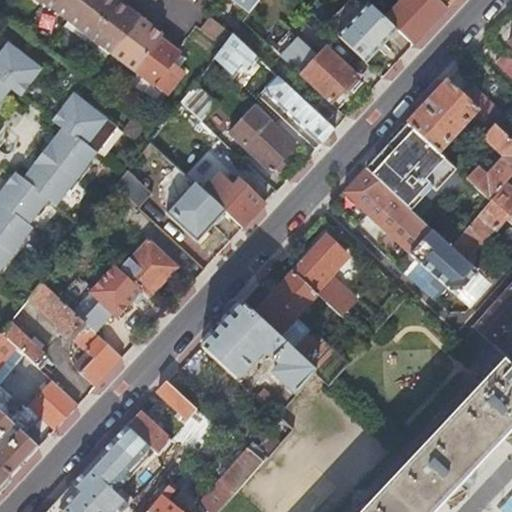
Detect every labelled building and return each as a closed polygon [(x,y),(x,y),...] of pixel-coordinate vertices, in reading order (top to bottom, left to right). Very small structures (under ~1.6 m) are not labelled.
[(46,0),(44,3),(66,20),(82,0),(46,0)] [(82,0),(66,20),(89,38),(115,4),(110,0),(82,0)] [(236,0),(251,11),(259,0),(236,0)] [(413,43),(447,8),(438,0),(401,0),(385,18),(397,29),(413,43)] [(366,62),(397,29),(385,18),(368,2),(338,35),(366,62)] [(112,55),(138,21),(115,4),(89,38),(112,55)] [(232,35),(209,17),(200,29),(223,47),(232,35)] [(158,41),(160,39),(160,38),(138,21),(112,55),(135,72),(158,41)] [(254,63),(258,58),(232,35),(223,47),(215,58),(234,76),(249,58),(254,63)] [(179,57),(158,41),(135,72),(167,97),(183,75),(172,66),(179,57)] [(0,103),(5,97),(12,89),(21,95),(28,87),(42,69),(35,63),(8,42),(1,51),(0,51),(0,103)] [(302,74),(332,101),(356,75),(326,48),(302,74)] [(496,124),(511,139),(511,57),(506,52),(497,61),(511,75),(511,133),(505,127),(511,122),(471,85),(463,94),(494,123),(496,124)] [(38,59),(35,63),(42,69),(28,87),(32,90),(49,68),(38,59)] [(320,143),(334,128),(276,75),(266,87),(268,95),(320,143)] [(449,80),(408,124),(446,161),(450,158),(442,150),(474,116),(489,129),(494,123),(463,94),(449,80)] [(180,103),(201,122),(216,104),(194,84),(180,103)] [(73,94),(79,99),(82,95),(72,87),(55,109),(59,112),(73,94)] [(0,272),(6,271),(28,242),(28,237),(34,229),(30,225),(36,217),(40,217),(51,202),(56,206),(62,197),(67,197),(90,168),(89,163),(95,154),(99,157),(120,131),(79,99),(73,94),(59,112),(53,120),(62,128),(55,136),(49,144),(34,163),(30,168),(28,171),(22,179),(14,173),(7,183),(0,191),(0,272)] [(9,101),(5,97),(0,103),(0,106),(3,109),(9,101)] [(268,121),(271,118),(255,104),(229,133),(270,172),(295,145),(268,121)] [(367,168),(419,218),(430,204),(423,197),(433,186),(437,190),(455,170),(446,161),(408,124),(367,168)] [(490,203),(507,182),(511,176),(511,139),(496,124),(484,138),(504,157),(486,176),(478,168),(467,180),(490,203)] [(49,144),(55,136),(50,133),(44,141),(49,144)] [(23,167),(28,171),(30,168),(34,163),(30,159),(23,167)] [(344,192),(410,253),(431,230),(419,218),(367,168),(344,192)] [(149,194),(126,172),(114,187),(136,207),(137,208),(149,194)] [(196,241),(224,211),(192,182),(164,212),(196,241)] [(493,229),(495,231),(511,212),(511,185),(507,182),(490,203),(478,216),(493,229)] [(136,207),(114,187),(104,200),(125,219),(136,207)] [(241,227),(263,204),(246,188),(224,211),(241,227)] [(450,247),(465,261),(493,229),(478,216),(450,247)] [(470,306),(490,283),(474,268),(465,261),(450,247),(431,230),(410,253),(415,258),(403,271),(435,300),(448,287),(470,306)] [(317,294),(340,315),(356,299),(331,275),(337,269),(331,264),(344,251),(327,235),(301,262),(302,264),(294,272),(317,294)] [(141,290),(149,297),(178,266),(147,238),(119,269),(141,290)] [(474,268),(490,283),(499,273),(484,258),(474,268)] [(141,290),(119,269),(114,265),(71,310),(95,332),(111,314),(115,318),(141,290)] [(340,374),(349,363),(298,314),(317,294),(294,272),(293,271),(272,292),(275,295),(256,316),(315,373),(296,394),(290,402),(304,415),(333,382),(340,374)] [(511,280),(472,326),(509,358),(511,355),(511,346),(498,334),(511,318),(511,280)] [(94,385),(121,356),(95,332),(71,310),(41,282),(28,299),(93,357),(80,372),(94,385)] [(256,316),(242,302),(202,345),(238,379),(264,352),(280,366),(273,373),(296,394),(315,373),(256,316)] [(45,357),(9,322),(1,333),(37,366),(45,357)] [(37,366),(1,333),(0,334),(0,414),(13,426),(20,432),(26,438),(43,420),(53,430),(77,404),(37,366)] [(393,355),(372,336),(367,342),(349,363),(365,378),(369,382),(393,355)] [(360,511),(433,511),(511,428),(511,366),(511,368),(503,360),(360,511)] [(353,400),(360,392),(356,388),(340,374),(333,382),(353,400)] [(360,392),(369,382),(365,378),(356,388),(360,392)] [(188,420),(197,409),(168,381),(159,391),(188,420)] [(158,454),(171,439),(141,410),(127,425),(158,454)] [(0,440),(13,426),(0,414),(0,487),(37,448),(26,438),(20,432),(0,453),(0,440)] [(263,462),(258,467),(271,479),(307,439),(294,427),(280,443),(263,462)] [(265,429),(248,448),(263,462),(280,443),(265,429)] [(313,437),(309,441),(314,445),(318,441),(313,437)] [(220,511),(231,499),(258,467),(263,462),(248,448),(213,486),(220,493),(212,503),(220,511)] [(102,473),(92,463),(76,480),(86,490),(102,473)] [(239,494),(250,504),(266,486),(255,477),(239,494)] [(91,511),(108,511),(121,497),(107,485),(87,508),(91,511)] [(184,511),(168,498),(174,490),(169,486),(148,511),(149,511),(184,511)] [(220,511),(218,511),(245,511),(231,499),(220,511)]
